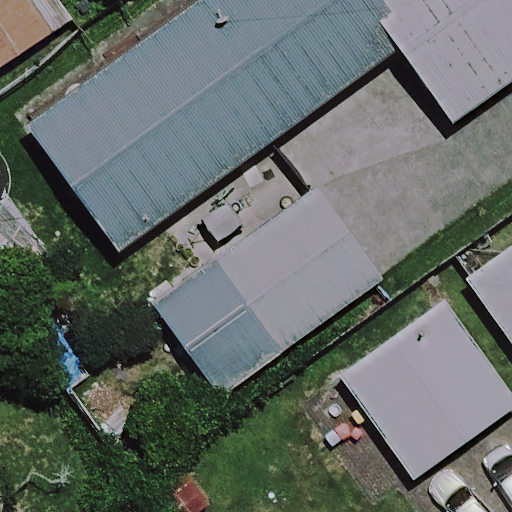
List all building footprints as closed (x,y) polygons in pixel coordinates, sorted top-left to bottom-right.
[(0,0),(0,67),(51,32),(27,0),(0,0)] [(385,21),(370,0),(186,0),(14,121),(109,255),(395,55),(375,28),(385,21)] [(375,28),(395,55),(446,127),(511,80),(511,0),(370,0),(385,21),(375,28)] [(374,285),(310,196),(151,310),(215,399),(374,285)] [(0,295),(49,261),(5,199),(0,202),(0,295)] [(511,246),(460,285),(511,355),(511,246)] [(511,407),(511,406),(439,305),(337,378),(411,480),(511,407)]
